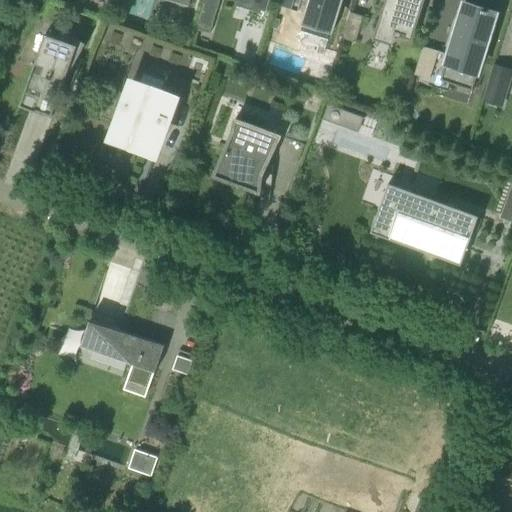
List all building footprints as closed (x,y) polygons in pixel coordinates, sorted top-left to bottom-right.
[(220,0),(204,0),(196,29),(210,34),(220,0)] [(238,0),(237,4),(253,9),(254,5),(264,8),(266,0),(238,0)] [(312,1),(309,9),(312,9),(306,29),(331,35),(341,0),(314,0),(314,1),(312,1)] [(387,0),(379,29),(411,39),(423,0),(387,0)] [(464,5),(446,64),(450,65),(446,80),(473,88),(497,13),(474,6),(474,8),(464,5)] [(365,16),(351,12),(343,37),(357,42),(365,16)] [(53,116),(60,98),(65,82),(86,44),(62,31),(58,37),(47,33),(21,105),(53,116)] [(443,54),(423,47),(414,76),(434,82),(443,54)] [(484,101),(502,107),(511,76),(511,69),(495,64),(484,101)] [(163,137),(177,97),(132,80),(112,138),(157,154),(163,137)] [(241,120),(236,118),(233,133),(216,175),(260,191),(262,174),(280,135),(261,128),(263,120),(244,113),(241,120)] [(389,183),(371,232),(391,239),(399,216),(446,232),(437,256),(462,265),(479,216),(389,183)] [(511,186),(501,218),(511,221),(511,186)] [(156,372),(165,345),(121,330),(120,329),(91,319),(81,346),(133,364),(124,390),(146,397),(155,372),(156,372)] [(187,374),(191,361),(178,356),(173,370),(187,374)] [(159,457),(148,454),(142,473),(152,476),(159,457)] [(511,459),(508,458),(498,490),(511,494),(511,459)] [(443,511),(445,509),(421,500),(416,511),(443,511)]
